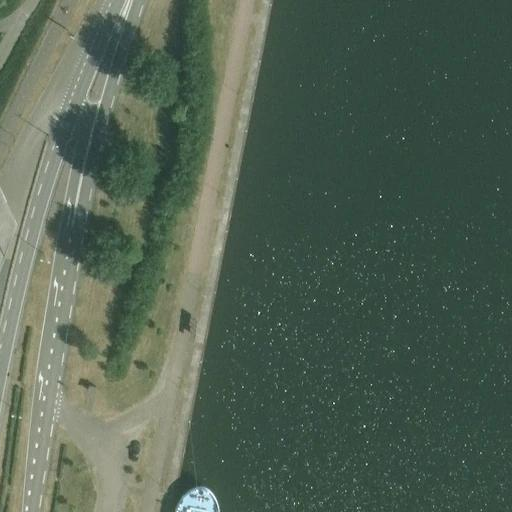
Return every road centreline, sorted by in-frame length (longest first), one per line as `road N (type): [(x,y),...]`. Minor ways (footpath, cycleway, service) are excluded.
road 1 (primary): [(31,511),(76,229),(132,0)]
road 2 (primary): [(124,0),(69,114),(24,254),(0,373)]
